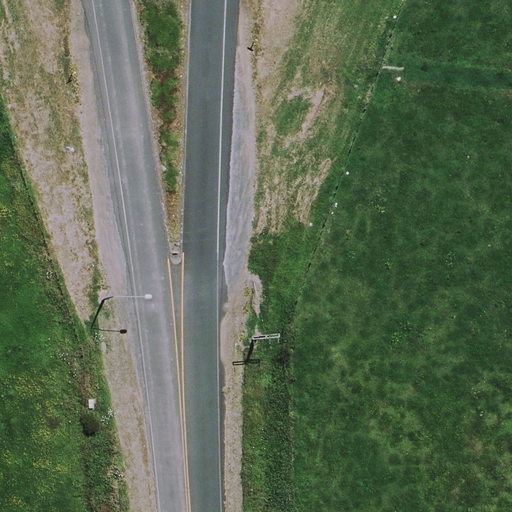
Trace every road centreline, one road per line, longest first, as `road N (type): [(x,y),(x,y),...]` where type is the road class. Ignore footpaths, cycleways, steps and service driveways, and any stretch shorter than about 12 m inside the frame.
road 1 (unclassified): [(181,418),(109,0)]
road 2 (unclassified): [(210,0),(200,244),(181,418)]
